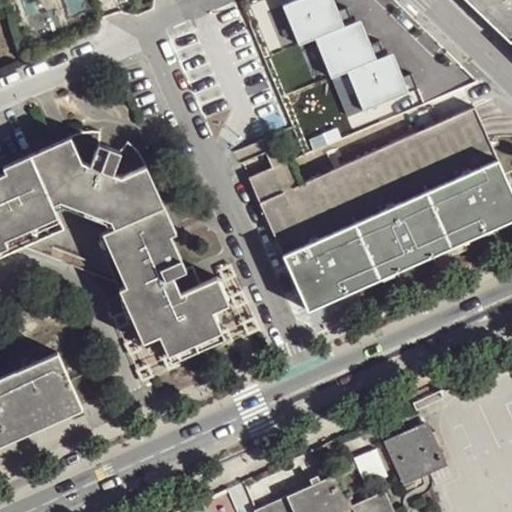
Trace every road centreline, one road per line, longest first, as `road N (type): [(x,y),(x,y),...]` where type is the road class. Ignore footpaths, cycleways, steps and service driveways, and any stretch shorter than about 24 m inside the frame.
road 1 (residential): [(312,382),(149,25)]
road 2 (secondary): [(312,382),(22,511)]
road 3 (secondary): [(511,291),(312,382)]
road 4 (residential): [(0,88),(149,25)]
